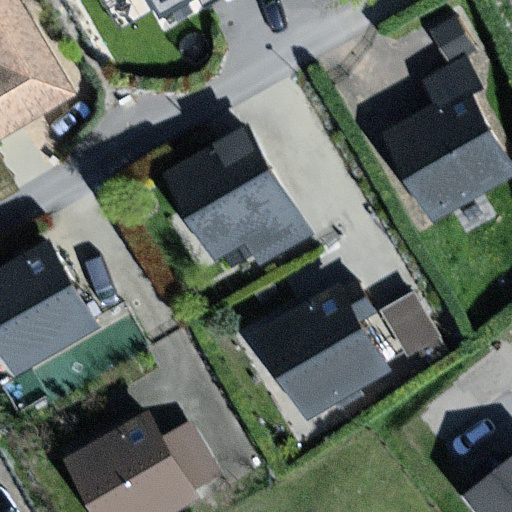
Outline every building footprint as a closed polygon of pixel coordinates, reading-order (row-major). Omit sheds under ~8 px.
[(19,0),(0,0),(0,134),(73,91),(19,0)] [(160,0),(165,8),(179,0),(160,0)] [(445,211),(511,171),(511,155),(474,92),(488,84),(472,56),(436,77),(450,101),(398,132),(445,211)] [(252,127),(177,170),(223,249),(229,245),(237,259),(258,247),(265,259),(313,232),(252,127)] [(99,322),(55,243),(39,252),(0,273),(0,316),(14,341),(25,362),(99,322)] [(344,285),(269,329),(317,411),(392,366),(344,285)] [(438,332),(415,294),(390,309),(413,347),(438,332)] [(156,411),(77,457),(109,511),(167,511),(201,493),(197,486),(224,470),(197,423),(171,438),(156,411)] [(511,511),(511,465),(479,492),(494,511),(511,511)]
